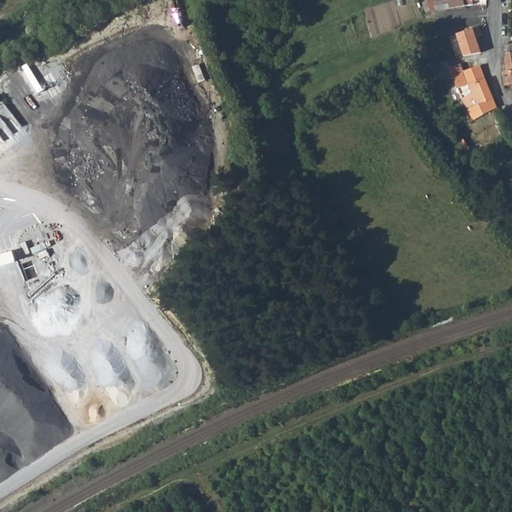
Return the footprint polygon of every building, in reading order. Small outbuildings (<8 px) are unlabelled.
[(299,0),(287,0),(292,10),(302,5),(299,0)] [(471,0),(473,0),(486,1),(486,0),(431,0),(435,11),(472,5),(471,0)] [(457,34),(465,56),(473,54),(479,52),(481,51),(476,36),(482,34),(479,26),(457,34)] [(506,71),(503,72),(506,86),(510,85),(511,90),(511,60),(505,62),(506,71)] [(460,78),(465,76),(464,72),(461,66),(461,64),(449,68),(453,80),(454,79),(457,86),(462,83),(460,78)] [(480,67),(464,72),(465,76),(470,86),(486,80),(482,72),(480,67)] [(462,99),(467,110),(478,105),(493,99),(486,80),(470,86),(473,94),(462,99)] [(481,111),(483,115),(486,114),(497,108),(493,99),(478,105),(481,111)] [(470,116),(481,111),(478,105),(467,110),(470,116)]
